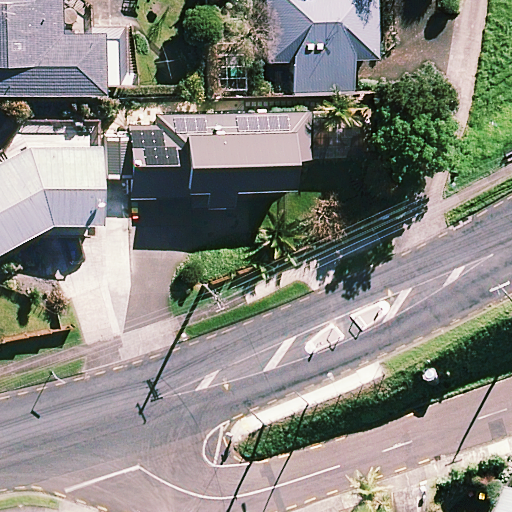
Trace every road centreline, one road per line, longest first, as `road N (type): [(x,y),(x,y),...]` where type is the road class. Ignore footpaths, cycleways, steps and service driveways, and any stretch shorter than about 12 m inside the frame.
road 1 (residential): [(100,418),(131,467),(168,489),(213,498),(269,488),(511,407)]
road 2 (tertiary): [(511,243),(409,300),(238,376),(100,418)]
